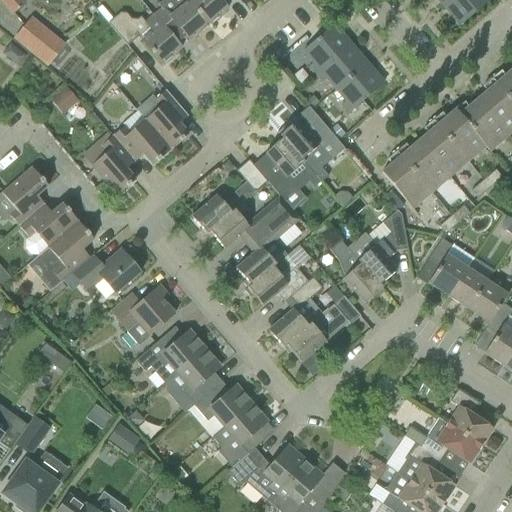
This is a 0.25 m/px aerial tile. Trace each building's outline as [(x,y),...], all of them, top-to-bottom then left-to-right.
[(0,0),(0,2),(12,16),(26,4),(22,0),(0,0)] [(153,16),(154,17),(177,44),(185,37),(190,42),(209,26),(186,0),(164,0),(157,6),(160,10),(153,16)] [(186,0),(209,26),(228,10),(220,1),(220,0),(186,0)] [(452,0),(443,7),(460,27),(491,0),(452,0)] [(139,38),(119,15),(108,25),(127,47),(139,38)] [(141,41),(162,66),(181,50),(177,44),(154,17),(145,25),(151,32),(141,41)] [(315,76),(350,46),(333,26),(303,52),(313,64),(308,68),(315,76)] [(13,41),(47,69),(65,46),(48,32),(41,41),(24,27),(13,41)] [(5,51),(6,59),(17,68),(26,58),(10,44),(5,51)] [(350,46),(315,76),(321,84),(326,80),(336,92),(366,65),(350,46)] [(366,65),(336,92),(346,103),(341,107),(348,114),(383,85),(366,65)] [(511,104),(511,71),(505,77),(501,72),(491,80),(511,104)] [(486,93),(478,101),(508,136),(511,132),(511,104),(491,80),(482,88),(486,93)] [(66,89),(51,103),(63,116),(78,102),(66,89)] [(184,114),(166,92),(154,103),(151,99),(137,111),(145,122),(145,123),(170,152),(188,136),(175,121),(184,114)] [(312,97),(305,103),(311,111),(319,105),(312,97)] [(454,112),(485,148),(489,152),(508,136),(478,101),(468,108),(464,103),(454,112)] [(467,163),(485,148),(454,112),(446,119),(442,114),(432,122),(467,163)] [(310,171),(315,177),(320,183),(321,183),(327,178),(321,170),(331,161),(309,136),(297,122),(286,132),(283,129),(277,134),(280,138),(280,137),(309,172),(310,171)] [(427,135),(418,143),(449,178),(467,163),(432,122),(423,130),(427,135)] [(124,129),(113,139),(134,164),(134,163),(131,159),(138,153),(151,168),(170,152),(145,123),(129,136),(124,129)] [(329,132),(338,142),(345,136),(336,126),(329,132)] [(265,155),(279,171),(266,182),(267,183),(279,197),(283,202),(296,191),(297,193),(315,177),(310,171),(309,172),(280,137),(280,138),(277,134),(276,134),(279,137),(274,142),(276,145),(265,155)] [(133,164),(134,164),(113,139),(102,148),(108,154),(91,168),(117,198),(135,182),(122,167),(130,160),(133,164)] [(405,145),(396,153),(431,194),(449,178),(418,143),(409,150),(405,145)] [(391,166),(381,174),(412,210),(431,194),(396,153),(386,161),(391,166)] [(244,203),(244,202),(254,193),(267,183),(266,182),(248,162),(236,172),(246,183),(227,200),(228,201),(223,205),(216,197),(191,218),(201,230),(198,232),(204,239),(207,236),(207,237),(208,237),(207,236),(241,207),(240,206),(244,203)] [(221,168),(227,175),(234,169),(228,162),(221,168)] [(10,219),(18,228),(44,207),(44,206),(40,210),(34,202),(48,189),(32,169),(0,196),(0,219),(4,224),(10,219)] [(495,171),(471,192),(478,199),(502,179),(495,171)] [(315,177),(309,183),(314,189),(320,183),(315,177)] [(511,177),(503,185),(511,195),(511,177)] [(385,198),(397,212),(403,207),(391,193),(385,198)] [(333,199),(342,209),(352,200),(347,194),(339,194),(333,199)] [(256,224),(263,233),(289,209),(283,202),(279,197),(246,225),(240,219),(250,210),(244,203),(240,206),(241,207),(207,236),(208,237),(207,237),(212,242),(214,240),(224,251),(256,224)] [(47,249),(78,223),(62,205),(47,218),(41,211),(45,207),(44,207),(18,228),(28,240),(25,242),(24,250),(30,257),(38,257),(47,249)] [(463,207),(439,228),(445,236),(469,215),(463,207)] [(244,292),(247,290),(248,290),(282,261),(283,261),(286,259),(273,244),(299,221),(289,209),(263,233),(270,241),(235,270),(245,282),(242,284),(247,290),(244,292)] [(408,251),(404,231),(401,216),(397,212),(382,225),(367,237),(364,234),(346,249),(340,242),(340,243),(351,256),(352,256),(381,290),(381,289),(382,290),(387,285),(385,282),(396,272),(387,261),(396,253),(408,251)] [(72,275),(90,260),(82,250),(93,241),(78,223),(47,249),(60,264),(51,272),(61,284),(72,275)] [(453,246),(452,248),(441,241),(427,262),(437,269),(427,284),(448,298),(466,270),(473,260),(453,246)] [(342,280),(364,305),(375,295),(378,298),(384,293),(382,290),(381,289),(381,290),(352,256),(351,256),(340,243),(330,251),(339,263),(344,278),(342,280)] [(140,275),(120,251),(101,268),(92,258),(90,260),(72,275),(87,293),(103,279),(116,295),(140,275)] [(289,269),(283,261),(282,261),(248,290),(247,290),(244,292),(250,299),(253,296),(262,307),(277,295),(284,303),(290,299),(308,283),(293,266),(289,269)] [(466,270),(448,298),(468,311),(487,284),(466,270)] [(283,350),(283,349),(318,320),(317,319),(322,315),(310,300),(322,290),(313,279),(308,283),(290,299),(297,307),(268,332),(277,344),(275,346),(280,352),(283,350)] [(468,311),(489,325),(502,306),(507,297),(487,284),(468,311)] [(111,313),(128,333),(127,334),(138,346),(150,336),(174,315),(154,292),(139,305),(131,296),(111,313)] [(301,364),(326,343),(327,342),(319,333),(341,314),(333,305),(322,315),(317,319),(318,320),(283,349),(283,350),(288,355),(291,353),(301,364)] [(511,312),(502,306),(489,325),(485,329),(496,336),(483,355),(503,368),(511,354),(511,333),(502,327),(511,312)] [(151,368),(164,385),(204,350),(189,332),(166,352),(158,343),(147,352),(147,353),(136,362),(145,373),(151,368)] [(184,414),(194,406),(201,400),(221,383),(217,387),(209,377),(220,368),(204,350),(164,385),(166,387),(165,391),(184,414)] [(511,354),(503,368),(511,373),(511,354)] [(58,355),(51,364),(64,374),(71,364),(58,355)] [(313,355),(301,365),(311,378),(323,368),(313,355)] [(104,390),(108,396),(117,390),(112,383),(104,390)] [(236,387),(209,410),(201,400),(194,406),(207,422),(214,416),(224,428),(251,405),(236,387)] [(459,408),(447,425),(481,448),(493,430),(471,416),(479,405),(457,391),(450,402),(459,408)] [(254,450),(264,442),(256,432),(267,423),(251,405),(224,428),(213,438),(222,450),(218,454),(231,469),(254,450)] [(6,454),(7,455),(27,428),(0,408),(0,444),(9,450),(6,454)] [(140,425),(140,419),(135,413),(126,420),(134,430),(140,425)] [(34,420),(16,446),(30,456),(49,430),(34,420)] [(448,452),(469,466),(481,448),(447,425),(435,443),(427,437),(420,448),(441,462),(448,452)] [(139,441),(118,427),(107,443),(127,457),(139,441)] [(405,462),(397,474),(443,505),(455,487),(433,473),(441,462),(420,448),(414,444),(403,460),(405,462)] [(245,485),(263,500),(268,494),(273,498),(305,462),(287,447),(264,473),(259,469),(266,464),(254,450),(231,469),(227,473),(238,487),(240,485),(242,487),(245,485)] [(25,462),(2,495),(17,506),(15,508),(20,511),(37,511),(57,485),(25,462)] [(305,462),(273,498),(277,502),(278,511),(320,511),(330,497),(316,485),(322,478),(305,462)] [(187,478),(179,468),(171,475),(179,485),(187,478)] [(351,469),(344,480),(355,487),(360,481),(358,474),(351,469)] [(381,506),(390,511),(407,511),(410,509),(414,511),(438,511),(443,505),(397,474),(385,492),(389,494),(381,506)] [(355,489),(342,481),(332,494),(345,503),(355,489)] [(94,511),(86,506),(85,508),(69,496),(57,511),(94,511)]
